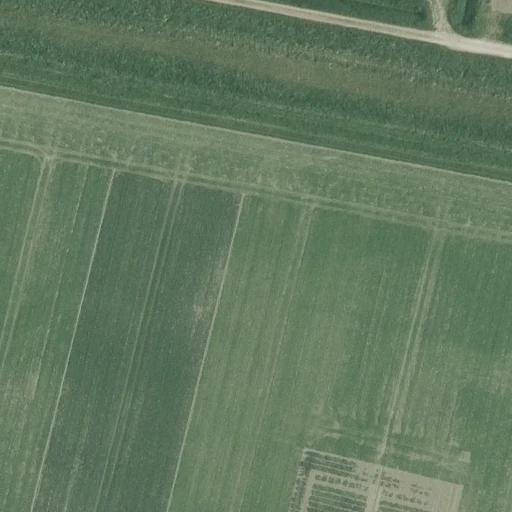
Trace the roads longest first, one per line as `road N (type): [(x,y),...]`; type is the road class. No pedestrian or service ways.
road 1 (track): [(0,45),(511,139)]
road 2 (track): [(273,0),(511,42)]
